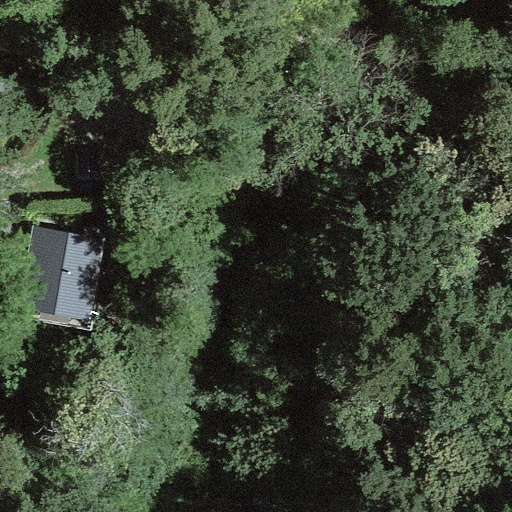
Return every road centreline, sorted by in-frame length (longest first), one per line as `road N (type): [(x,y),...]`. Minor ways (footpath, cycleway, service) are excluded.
road 1 (track): [(151,79),(291,7),(356,21),(451,134),(511,170)]
road 2 (track): [(0,50),(151,79)]
